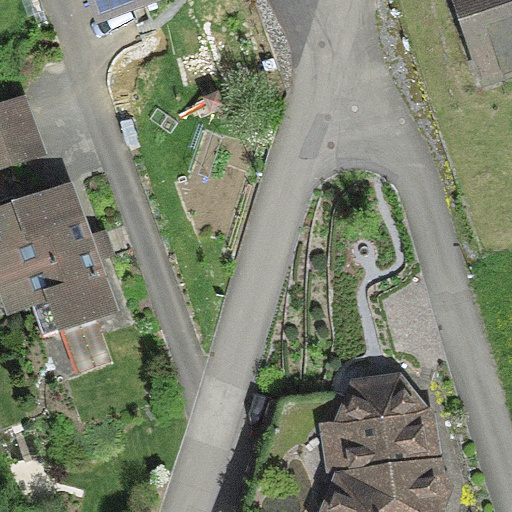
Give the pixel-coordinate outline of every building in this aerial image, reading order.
[(95,0),(101,13),(136,0),(95,0)] [(511,0),(448,0),(478,86),(511,73),(511,0)] [(0,110),(0,141),(24,133),(14,105),(0,110)] [(0,170),(33,159),(24,133),(0,141),(0,170)] [(0,236),(38,342),(108,317),(64,192),(0,214),(0,236)] [(433,511),(441,491),(425,471),(417,417),(392,386),(353,392),(338,429),(346,484),(336,485),(325,511),(433,511)]
